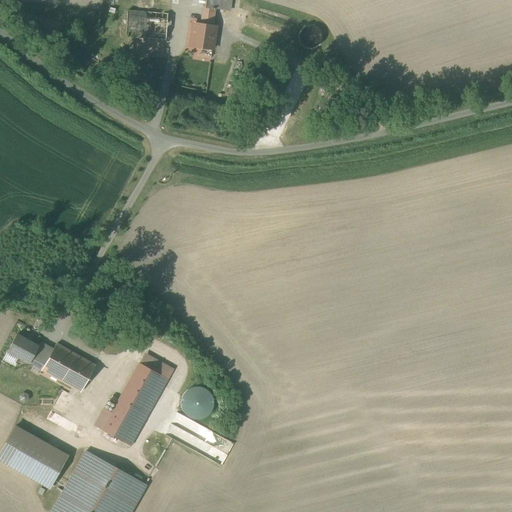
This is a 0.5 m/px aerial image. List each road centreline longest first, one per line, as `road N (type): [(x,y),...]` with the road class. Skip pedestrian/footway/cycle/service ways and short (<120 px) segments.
road 1 (unclassified): [(0,33),(71,88),(153,134),(208,150),(294,149),(511,102)]
road 2 (unknown): [(57,329),(117,370),(90,413)]
